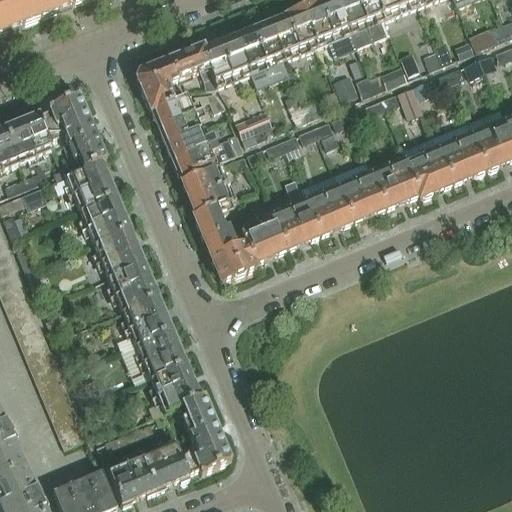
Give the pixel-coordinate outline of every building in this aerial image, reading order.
[(0,0),(0,16),(8,36),(8,33),(18,29),(20,31),(37,25),(26,0),(0,0)] [(26,0),(37,25),(58,16),(58,13),(64,10),(60,0),(26,0)] [(60,0),(64,10),(69,9),(71,11),(94,2),(93,0),(60,0)] [(371,0),(340,0),(334,3),(349,39),(350,39),(356,54),(387,42),(380,27),(382,26),(371,0)] [(371,0),(382,26),(416,12),(411,0),(371,0)] [(411,0),(416,12),(446,0),(411,0)] [(299,13),(315,53),(349,39),(334,3),(318,9),(317,6),(299,13)] [(284,23),(267,30),(282,66),(315,53),(299,13),(282,20),(284,23)] [(502,29),(508,44),(511,42),(511,25),(506,27),(502,29)] [(497,49),(508,44),(502,29),(491,34),(497,49)] [(267,30),(234,43),(248,79),(282,66),(267,30)] [(481,38),(469,43),(476,58),(488,53),(481,38)] [(248,79),(234,43),(204,55),(203,51),(199,53),(214,93),(248,79)] [(445,46),(431,51),(434,58),(440,72),(454,66),(448,53),(445,46)] [(469,47),(455,52),(460,65),(474,59),(469,47)] [(511,64),(511,51),(496,58),(500,69),(511,64)] [(214,93),(199,53),(171,64),(179,83),(199,76),(205,90),(206,95),(214,93)] [(411,58),(399,63),(407,82),(419,76),(411,58)] [(430,76),(440,72),(434,58),(424,63),(430,76)] [(497,74),(491,60),(463,71),(469,86),(497,74)] [(358,64),(347,68),(354,83),(364,79),(358,64)] [(167,65),(156,70),(165,93),(177,89),(167,65)] [(148,117),(151,116),(171,108),(165,93),(156,70),(139,77),(135,84),(148,117)] [(465,84),(461,73),(430,85),(435,96),(465,84)] [(291,87),(298,84),(295,75),(288,78),(291,87)] [(392,93),(406,87),(401,75),(387,81),(392,93)] [(375,99),(386,94),(381,80),(369,84),(375,99)] [(369,84),(368,81),(356,86),(362,104),(375,99),(369,84)] [(350,83),(334,90),(341,108),(357,101),(350,83)] [(426,87),(413,92),(419,108),(433,102),(426,87)] [(419,108),(413,92),(397,99),(408,126),(424,119),(419,108)] [(296,131),(306,127),(300,111),(295,99),(285,103),(290,115),(296,131)] [(369,124),(399,111),(394,100),(365,112),(369,124)] [(225,113),(217,101),(210,104),(214,117),(225,113)] [(151,116),(164,149),(203,133),(190,102),(183,103),(171,108),(151,116)] [(58,128),(67,149),(79,144),(75,137),(90,131),(80,106),(73,103),(48,113),(51,118),(38,123),(43,134),(58,128)] [(314,106),(300,111),(306,127),(320,122),(314,106)] [(36,118),(3,131),(19,168),(52,155),(43,134),(38,123),(36,118)] [(249,131),(239,135),(242,143),(247,141),(253,139),(259,137),(264,134),(270,132),(272,131),(267,119),(255,124),(252,130),(249,131)] [(346,120),(331,126),(336,137),(351,131),(346,120)] [(511,122),(501,127),(511,154),(511,122)] [(334,138),(329,127),(299,139),(304,151),(321,144),(334,138)] [(511,164),(511,154),(501,127),(468,141),(483,177),(511,164)] [(272,131),(270,132),(274,141),(279,139),(276,130),(272,131)] [(0,175),(19,168),(3,131),(0,131),(0,175)] [(105,166),(90,131),(75,137),(79,144),(67,149),(68,152),(64,153),(69,166),(64,168),(67,174),(53,180),(55,186),(66,182),(103,167),(105,166)] [(270,132),(264,134),(268,143),(272,142),(274,141),(270,132)] [(210,152),(203,133),(164,149),(178,183),(243,157),(236,138),(227,141),(228,144),(210,152)] [(253,139),(257,148),(262,146),(259,137),(253,139)] [(334,138),(321,144),(326,157),(340,151),(334,138)] [(247,141),(251,150),(257,148),(253,139),(247,141)] [(251,150),(247,141),(242,143),(246,152),(251,150)] [(300,152),(296,141),(266,152),(271,164),(300,152)] [(483,177),(468,141),(435,154),(450,190),(483,177)] [(267,165),(263,154),(247,160),(252,171),(267,165)] [(450,190),(435,154),(402,168),(417,204),(450,190)] [(249,172),(244,161),(234,166),(238,177),(249,172)] [(417,204),(402,168),(401,168),(400,166),(368,179),(383,214),(414,201),(415,205),(417,204)] [(66,182),(80,217),(117,202),(103,167),(66,182)] [(194,221),(223,209),(222,208),(229,205),(216,171),(180,187),(194,220),(194,221)] [(43,176),(24,184),(28,194),(47,186),(43,176)] [(368,179),(336,193),(350,228),(383,214),(368,179)] [(9,203),(28,194),(24,184),(4,192),(9,203)] [(297,189),(285,193),(291,208),(302,203),(297,189)] [(350,228),(336,193),(303,207),(317,241),(350,228)] [(21,202),(28,217),(47,209),(41,194),(21,202)] [(20,201),(14,204),(18,214),(24,211),(20,201)] [(131,235),(117,202),(80,217),(94,250),(131,235)] [(13,216),(18,214),(14,204),(8,206),(13,216)] [(13,216),(8,206),(2,208),(7,219),(13,216)] [(303,207),(270,220),(284,255),(317,241),(303,207)] [(206,255),(229,246),(225,235),(222,237),(216,221),(226,217),(223,209),(194,221),(194,220),(192,221),(206,255)] [(284,255),(270,220),(240,233),(238,239),(242,249),(250,269),(251,269),(284,255)] [(11,246),(21,242),(13,222),(3,226),(11,246)] [(145,268),(131,235),(94,250),(108,284),(145,268)] [(250,269),(242,249),(233,253),(229,246),(206,255),(218,284),(225,287),(254,275),(251,269),(250,269)] [(0,262),(9,259),(4,247),(0,248),(0,262)] [(25,279),(35,275),(27,256),(17,260),(25,279)] [(0,262),(0,276),(13,271),(9,259),(0,262)] [(122,318),(159,302),(145,268),(108,284),(122,318)] [(0,289),(18,282),(13,271),(0,276),(0,289)] [(35,275),(25,279),(34,298),(43,294),(35,275)] [(0,289),(0,303),(0,304),(23,294),(18,282),(0,289)] [(5,315),(28,305),(23,294),(0,304),(5,315)] [(122,318),(136,351),(173,336),(159,302),(122,318)] [(5,315),(10,327),(33,317),(28,305),(5,315)] [(15,338),(38,329),(33,317),(10,327),(15,338)] [(53,346),(62,343),(54,323),(45,327),(53,346)] [(15,338),(20,350),(43,340),(38,329),(15,338)] [(136,351),(150,386),(187,371),(173,336),(136,351)] [(24,362),(47,352),(43,340),(20,350),(24,362)] [(53,346),(61,365),(76,359),(71,348),(65,350),(62,343),(53,346)] [(24,362),(29,373),(52,363),(47,352),(24,362)] [(34,385),(57,375),(52,363),(29,373),(34,385)] [(164,419),(183,412),(201,405),(187,371),(150,386),(164,419)] [(34,385),(39,396),(62,387),(57,375),(34,385)] [(44,408),(67,398),(62,387),(39,396),(44,408)] [(80,415),(90,411),(87,403),(99,398),(94,387),(82,392),(81,389),(72,393),(80,415)] [(44,408),(49,420),(72,410),(67,398),(44,408)] [(204,404),(201,405),(183,412),(188,424),(186,425),(192,439),(188,440),(189,443),(201,438),(203,446),(219,439),(204,404)] [(54,431),(77,421),(72,410),(49,420),(54,431)] [(97,428),(90,411),(80,415),(87,432),(97,428)] [(0,482),(23,472),(0,420),(0,482)] [(160,429),(166,426),(163,420),(157,423),(160,429)] [(54,431),(58,443),(82,433),(77,421),(54,431)] [(115,428),(109,431),(113,440),(119,437),(115,428)] [(134,447),(153,439),(149,430),(130,438),(134,447)] [(96,447),(113,440),(109,431),(92,438),(96,447)] [(87,445),(82,433),(58,443),(63,454),(87,445)] [(134,447),(130,438),(105,449),(109,458),(134,447)] [(197,462),(182,468),(187,481),(199,476),(201,479),(225,468),(228,461),(219,439),(203,446),(201,438),(189,443),(197,462)] [(174,448),(140,462),(154,499),(189,484),(187,481),(182,468),(174,448)] [(105,476),(119,511),(121,511),(154,499),(140,462),(105,476)] [(41,511),(23,472),(0,482),(0,511),(41,511)] [(52,497),(57,511),(112,511),(99,478),(52,497)]
